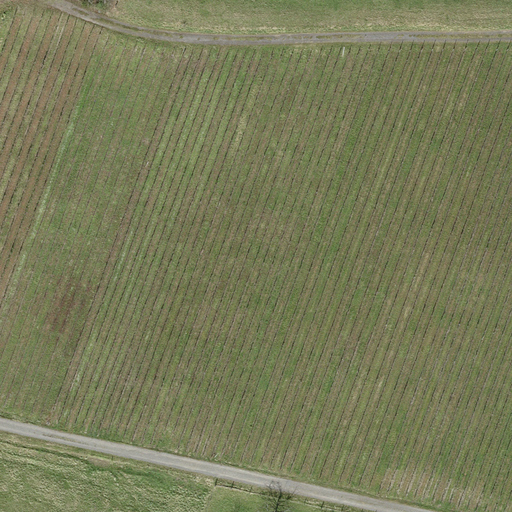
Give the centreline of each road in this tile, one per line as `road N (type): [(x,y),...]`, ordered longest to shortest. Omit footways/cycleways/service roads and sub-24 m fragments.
road 1 (track): [(400,511),(0,425)]
road 2 (track): [(511,38),(109,24)]
